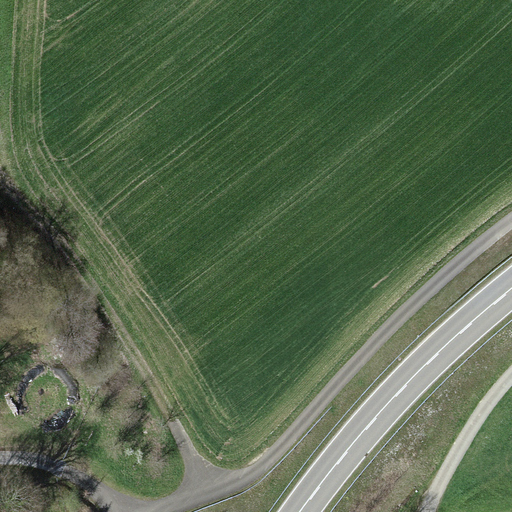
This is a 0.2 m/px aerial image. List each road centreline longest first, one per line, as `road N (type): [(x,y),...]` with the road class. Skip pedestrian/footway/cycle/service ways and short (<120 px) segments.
road 1 (track): [(144,511),(259,468),(413,303),(511,219)]
road 2 (track): [(203,495),(0,170)]
road 3 (primary): [(511,287),(389,401),(299,511)]
road 4 (track): [(511,373),(468,431),(426,511)]
road 5 (track): [(123,511),(62,470),(0,457)]
